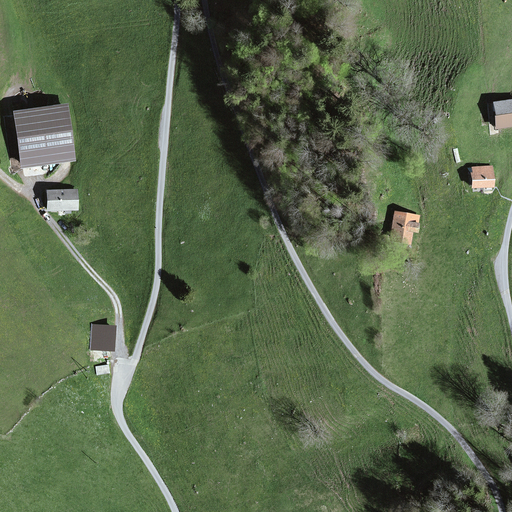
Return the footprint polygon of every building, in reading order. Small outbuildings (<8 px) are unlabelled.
[(511,101),(493,103),(494,128),(511,125),(511,101)] [(72,158),(65,108),(15,115),(22,165),(72,158)] [(472,175),(473,187),(493,186),(492,167),(481,167),(481,174),(472,175)] [(47,193),(48,210),(77,208),(77,192),(47,193)] [(415,232),(417,217),(394,213),(390,237),(409,240),(410,231),(415,232)] [(110,350),(112,328),(93,326),(91,349),(110,350)] [(95,367),(96,375),(110,374),(108,365),(95,367)]
